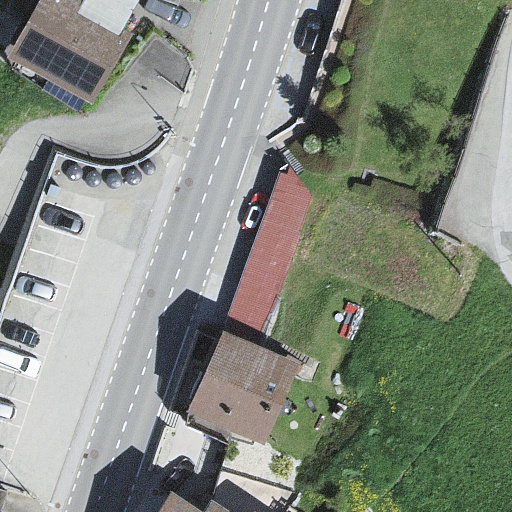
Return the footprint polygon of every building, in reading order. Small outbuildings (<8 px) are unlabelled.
[(69,0),(33,0),(0,59),(0,66),(80,111),(125,31),(69,0)] [(183,0),(133,0),(180,13),(183,0)] [(511,0),(326,0),(286,173),(430,242),(511,2),(511,0)] [(221,341),(186,417),(258,449),(292,374),(221,341)] [(199,511),(168,490),(153,511),(199,511)]
